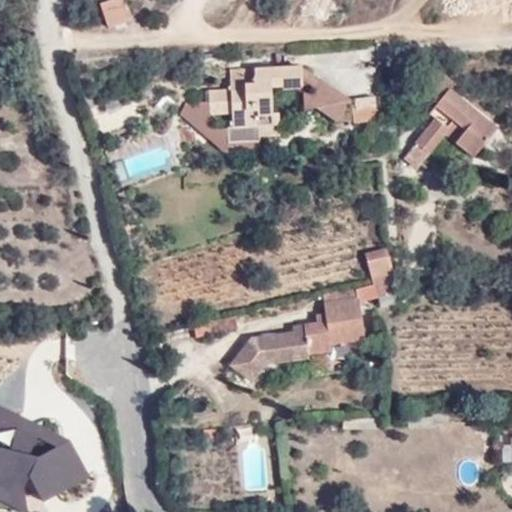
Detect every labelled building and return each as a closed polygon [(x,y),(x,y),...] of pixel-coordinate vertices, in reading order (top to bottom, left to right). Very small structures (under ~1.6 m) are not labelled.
[(306,0),(300,12),(318,22),(327,6),(320,2),(321,0),(306,0)] [(133,25),(126,2),(107,7),(114,30),(133,25)] [(300,65),(229,68),(229,88),(206,90),(207,102),(183,103),(178,113),(224,153),(258,152),(258,137),(278,136),(277,113),(271,113),(269,87),(280,87),(280,90),(301,89),(300,65)] [(436,68),(420,88),(437,101),(433,106),(435,107),(429,113),(434,117),(414,142),(415,143),(427,153),(443,134),(445,135),(455,144),(471,157),(496,129),(449,89),(454,83),(436,68)] [(379,106),(350,108),(352,123),(367,122),(379,106)] [(415,143),(405,154),(418,164),(427,153),(415,143)] [(372,272),(389,269),(394,267),(391,248),(368,251),(372,272)] [(381,285),(394,281),(389,269),(372,272),(373,280),(380,278),(381,285)] [(372,330),(359,284),(323,293),(331,325),(313,329),(319,354),(339,349),(337,338),(372,330)] [(211,337),(216,335),(242,329),(239,314),(207,322),(211,337)] [(270,364),(314,357),(308,328),(252,337),(230,365),(253,384),(270,364)] [(0,506),(14,511),(24,511),(88,479),(63,432),(0,406),(0,506)] [(434,415),(407,414),(407,426),(434,426),(434,415)] [(489,471),(488,450),(466,451),(466,472),(489,471)]
